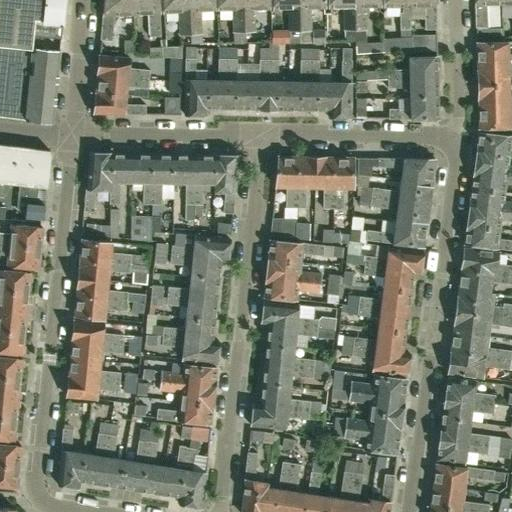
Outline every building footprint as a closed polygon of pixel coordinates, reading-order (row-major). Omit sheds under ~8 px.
[(0,0),(0,116),(25,119),(52,122),(59,50),(32,48),(35,26),(42,26),(41,35),(61,38),(64,9),(64,0),(0,0)] [(114,16),(133,14),(131,0),(104,0),(103,16),(102,16),(100,39),(112,41),(114,16)] [(160,36),(158,0),(131,0),(133,14),(148,13),(149,37),(160,36)] [(163,13),(178,12),(180,34),(190,33),(188,0),(162,0),(163,9),(163,13)] [(188,0),(190,33),(191,44),(201,44),(200,33),(199,16),(199,11),(214,10),(213,0),(188,0)] [(217,0),(218,10),(233,9),(233,16),(233,31),(233,43),(244,43),(244,31),(243,0),(217,0)] [(243,0),(244,31),(253,31),(253,15),(250,15),(250,9),(269,8),(269,0),(243,0)] [(288,30),(298,30),(298,0),(272,0),(273,9),(288,9),(288,30)] [(323,0),(298,0),(298,30),(309,30),(309,8),(324,7),(323,0)] [(344,29),(354,29),(353,0),(327,0),(328,8),(344,7),(344,13),(344,29)] [(353,0),(354,29),(356,43),(356,54),(383,52),(383,42),(366,43),(366,30),(364,29),(364,13),(362,13),(362,7),(379,7),(379,0),(353,0)] [(410,29),(410,6),(409,0),(383,0),(383,7),(401,6),(401,13),(399,13),(399,29),(410,29)] [(425,28),(436,28),(436,9),(435,6),(434,0),(409,0),(410,6),(425,6),(425,28)] [(500,5),(499,0),(474,0),(475,5),(475,27),(487,27),(486,5),(500,5)] [(475,27),(476,38),(500,37),(500,27),(487,27),(475,27)] [(411,35),(412,51),(436,51),(435,35),(411,35)] [(506,41),(476,42),(476,64),(511,62),(511,54),(506,55),(506,41)] [(164,57),(163,47),(148,47),(148,57),(164,57)] [(179,47),(163,47),(164,57),(179,57),(179,47)] [(351,48),(342,48),(342,82),(330,82),(329,117),(350,117),(351,62),(351,48)] [(226,108),(227,60),(227,49),(219,49),(219,60),(218,80),(206,80),(205,115),(206,115),(206,108),(226,108)] [(226,108),(247,109),(247,81),(235,81),(236,60),(235,49),(227,49),(227,60),(226,108)] [(259,60),(268,61),(268,49),(259,49),(259,60)] [(268,49),(268,61),(277,61),(277,49),(268,49)] [(310,49),(309,49),(301,49),(301,61),(300,82),(288,82),(288,109),(309,110),(310,49)] [(328,117),(329,117),(330,82),(317,82),(318,61),(318,49),(310,49),(309,110),(328,110),(328,117)] [(99,55),(97,74),(148,79),(149,70),(129,68),(129,58),(99,55)] [(388,78),(437,77),(437,56),(408,57),(409,69),(388,70),(388,78)] [(184,114),(205,115),(206,80),(194,80),(194,59),(185,59),(184,114)] [(259,81),(247,81),(247,109),(267,109),(268,61),(259,60),(259,81)] [(267,109),(288,109),(288,82),(277,81),(277,61),(268,61),(267,109)] [(511,62),(476,64),(477,85),(508,84),(508,72),(511,72),(511,62)] [(147,88),(148,79),(97,74),(95,93),(126,96),(127,86),(147,88)] [(410,98),(437,98),(437,77),(388,78),(388,87),(409,87),(410,98)] [(511,96),(508,96),(508,84),(477,85),(478,106),(511,105),(511,96)] [(94,105),(93,113),(107,113),(145,114),(145,106),(145,104),(125,104),(126,96),(95,93),(94,105)] [(164,98),(164,114),(178,115),(179,98),(164,98)] [(369,98),(355,98),(355,117),(368,117),(369,98)] [(389,109),(389,119),(437,118),(437,98),(410,98),(410,109),(389,109)] [(511,105),(478,106),(478,128),(510,127),(509,115),(511,114),(511,105)] [(511,136),(479,132),(476,151),(509,155),(510,146),(511,146),(511,136)] [(0,181),(12,183),(16,146),(0,144),(0,181)] [(16,209),(26,210),(27,200),(33,148),(16,146),(12,183),(19,184),(16,209)] [(50,150),(33,148),(27,200),(26,210),(25,218),(43,219),(44,206),(46,187),(50,150)] [(476,151),(474,169),(511,174),(511,164),(507,164),(509,155),(476,151)] [(95,190),(109,190),(110,153),(89,153),(84,211),(94,212),(95,190)] [(120,182),(131,182),(131,154),(111,154),(111,153),(110,153),(109,190),(111,190),(111,204),(120,204),(120,182)] [(151,204),(152,154),(131,154),(131,182),(143,182),(143,204),(151,204)] [(161,184),(173,184),(173,155),(152,154),(151,204),(160,203),(161,184)] [(194,215),(194,205),(194,184),(195,155),(173,155),(173,184),(185,184),(185,221),(193,221),(194,215)] [(213,192),(215,192),(216,155),(215,155),(195,155),(194,184),(194,205),(203,205),(203,184),(214,185),(213,192)] [(215,192),(224,192),(234,192),(238,156),(216,155),(215,192)] [(286,208),(296,208),(297,156),(278,156),(275,186),(286,186),(286,208)] [(306,208),(306,187),(314,187),(315,156),(297,156),(296,208),(306,208)] [(333,208),(334,157),(315,156),(314,187),(324,187),(323,208),(333,208)] [(353,187),(353,157),(334,157),(333,208),(343,208),(343,187),(353,187)] [(371,167),(377,167),(377,158),(357,157),(357,174),(370,175),(371,167)] [(435,159),(404,158),(377,158),(377,167),(402,167),(401,177),(432,182),(435,159)] [(471,188),(504,192),(505,183),(511,183),(511,174),(474,169),(471,188)] [(429,203),(432,182),(401,177),(399,191),(373,187),(372,196),(429,203)] [(511,203),(502,202),(504,192),(471,188),(469,206),(511,212),(511,203)] [(222,212),(233,214),(235,192),(234,192),(224,192),(222,212)] [(397,209),(395,221),(426,225),(429,203),(372,196),(371,205),(397,209)] [(151,204),(152,215),(160,215),(160,203),(151,204)] [(203,205),(194,205),(194,215),(202,215),(203,205)] [(511,212),(469,206),(466,225),(499,229),(500,220),(511,221),(511,212)] [(109,209),(109,225),(109,226),(109,237),(117,238),(118,209),(109,209)] [(131,216),(130,239),(150,241),(150,217),(131,216)] [(293,238),(293,223),(293,219),(271,219),(270,236),(293,238)] [(423,247),(426,225),(395,221),(393,233),(367,230),(366,239),(423,247)] [(310,223),(293,223),(293,238),(309,240),(310,223)] [(0,243),(40,248),(42,227),(11,224),(10,234),(0,232),(0,243)] [(86,224),(85,235),(94,236),(95,225),(86,224)] [(511,240),(497,238),(499,229),(466,225),(464,244),(511,249),(511,240)] [(360,230),(351,229),(349,241),(359,243),(360,230)] [(333,233),(332,241),(332,242),(347,243),(348,234),(333,233)] [(171,246),(170,253),(227,259),(230,238),(194,235),(192,248),(171,246)] [(111,254),(112,243),(112,242),(82,239),(80,258),(130,264),(131,255),(111,254)] [(324,245),(303,243),(270,240),(268,259),(302,262),(302,253),(323,255),(324,245)] [(38,268),(40,248),(0,243),(0,254),(8,255),(7,265),(38,268)] [(345,263),(364,265),(413,272),(420,272),(423,251),(387,246),(386,259),(346,254),(345,263)] [(464,248),(461,268),(511,275),(511,264),(497,263),(498,252),(464,248)] [(165,253),(153,252),(153,254),(154,254),(153,263),(165,263),(165,253)] [(227,259),(192,256),(170,253),(169,264),(191,266),(190,276),(219,279),(221,260),(227,261),(227,259)] [(109,271),(129,273),(130,264),(80,258),(78,278),(108,281),(109,271)] [(301,272),(302,262),(268,259),(266,278),(319,283),(320,274),(301,272)] [(148,265),(130,264),(129,273),(147,274),(148,265)] [(363,273),(383,276),(381,288),(410,292),(413,272),(364,265),(363,273)] [(511,275),(461,268),(458,289),(489,293),(491,281),(511,283),(511,275)] [(0,289),(27,293),(29,272),(0,269),(0,289)] [(343,283),(351,284),(352,272),(344,272),(343,283)] [(166,295),(216,300),(219,279),(190,276),(188,289),(167,287),(166,295)] [(107,291),(108,281),(78,278),(76,297),(126,302),(127,293),(107,291)] [(318,293),(319,283),(266,278),(264,297),(297,300),(298,291),(318,293)] [(151,284),(150,293),(162,295),(163,286),(151,284)] [(408,311),(410,292),(381,288),(380,299),(360,296),(358,305),(408,311)] [(0,310),(26,313),(27,293),(0,289),(0,310)] [(458,289),(456,310),(511,317),(511,304),(503,303),(503,307),(492,305),(494,294),(489,294),(489,293),(458,289)] [(145,295),(127,293),(126,302),(144,304),(145,295)] [(165,306),(166,304),(166,295),(162,295),(150,293),(149,304),(165,306)] [(216,300),(166,295),(166,304),(186,306),(185,318),(214,321),(216,300)] [(347,304),(358,305),(360,296),(348,295),(347,304)] [(76,297),(74,316),(104,319),(105,309),(126,310),(126,302),(76,297)] [(261,322),(268,323),(317,328),(318,320),(297,318),(298,304),(263,300),(261,322)] [(357,314),(358,305),(347,304),(346,313),(357,314)] [(378,317),(376,330),(405,334),(408,311),(358,305),(357,314),(378,317)] [(0,331),(24,333),(26,313),(0,310),(0,331)] [(511,317),(456,310),(453,331),(489,336),(490,323),(505,325),(510,326),(511,317)] [(321,317),(318,320),(317,328),(334,330),(335,318),(321,317)] [(153,326),(152,335),(163,337),(219,342),(212,341),(214,321),(185,318),(184,329),(164,328),(163,327),(153,326)] [(74,320),(72,339),(123,344),(124,335),(103,333),(104,323),(74,320)] [(317,328),(268,323),(266,341),(294,345),(295,335),(316,337),(317,328)] [(333,340),(334,330),(317,328),(316,337),(316,338),(333,340)] [(375,339),(355,337),(354,346),(402,352),(405,334),(376,330),(375,339)] [(0,351),(22,354),(24,333),(0,331),(0,351)] [(511,351),(482,347),(484,335),(489,336),(453,331),(450,352),(511,359),(511,351)] [(343,335),(342,344),(354,346),(355,337),(343,335)] [(162,345),(182,347),(181,360),(217,363),(219,342),(163,337),(162,345)] [(123,344),(72,339),(70,358),(100,361),(101,351),(122,353),(123,344)] [(293,357),(294,345),(266,341),(264,363),(313,368),(313,359),(293,357)] [(341,353),(352,354),(354,346),(342,344),(341,353)] [(409,353),(402,352),(354,346),(352,354),(373,357),(371,371),(407,375),(409,353)] [(511,368),(511,359),(450,352),(447,373),(482,377),(483,365),(511,368)] [(0,377),(19,379),(21,359),(0,356),(0,377)] [(99,371),(100,361),(70,358),(68,377),(119,382),(120,372),(99,371)] [(313,359),(313,368),(324,370),(325,360),(313,359)] [(264,363),(262,382),(290,385),(291,376),(312,378),(313,368),(264,363)] [(162,371),(160,381),(214,386),(216,367),(182,364),(181,373),(162,371)] [(324,370),(313,368),(312,378),(323,379),(324,370)] [(143,369),(142,379),(154,380),(155,371),(143,369)] [(331,388),(339,389),(341,389),(343,371),(334,370),(331,388)] [(350,390),(404,397),(406,379),(373,375),(372,384),(351,381),(350,390)] [(0,397),(17,400),(19,379),(0,377),(0,397)] [(119,382),(68,377),(66,396),(97,399),(98,389),(118,392),(119,382)] [(474,380),(447,377),(444,397),(494,404),(495,394),(472,391),(474,380)] [(212,405),(214,386),(160,381),(159,390),(180,392),(179,402),(212,405)] [(290,385),(262,382),(260,404),(309,409),(309,401),(288,399),(290,385)] [(137,384),(136,394),(145,395),(146,385),(137,384)] [(350,390),(341,389),(339,389),(338,398),(348,400),(350,390)] [(401,416),(404,397),(350,390),(348,400),(369,403),(368,412),(401,416)] [(0,418),(15,420),(17,400),(0,397),(0,418)] [(492,413),(494,404),(444,397),(441,418),(469,422),(470,410),(492,413)] [(320,402),(309,401),(309,409),(319,410),(320,402)] [(210,424),(212,405),(179,402),(178,411),(158,409),(157,418),(210,424)] [(309,409),(260,404),(253,403),(251,425),(285,429),(287,416),(308,418),(309,409)] [(143,417),(144,405),(133,404),(132,416),(143,417)] [(309,409),(308,418),(318,419),(319,410),(309,409)] [(399,435),(401,416),(368,412),(367,422),(346,419),(345,428),(399,435)] [(0,418),(0,439),(13,440),(15,420),(0,418)] [(346,419),(334,418),(333,426),(345,428),(346,419)] [(488,436),(468,434),(467,434),(469,422),(441,418),(439,439),(487,445),(488,436)] [(120,487),(140,491),(148,442),(147,442),(149,431),(150,423),(142,421),(139,441),(135,462),(124,460),(120,487)] [(80,481),(99,484),(104,456),(109,424),(101,423),(95,455),(83,453),(77,487),(79,488),(80,481)] [(109,424),(104,456),(99,484),(120,487),(124,460),(112,458),(116,437),(118,425),(109,424)] [(344,436),(345,428),(333,426),(332,434),(344,436)] [(192,427),(191,438),(207,440),(208,429),(192,427)] [(399,435),(345,428),(344,436),(364,438),(363,449),(396,453),(399,435)] [(63,429),(58,484),(77,487),(83,453),(71,451),(72,430),(63,429)] [(145,463),(140,491),(142,491),(161,494),(165,466),(153,464),(156,444),(158,432),(150,431),(148,442),(145,463)] [(499,446),(510,448),(511,438),(500,436),(499,446)] [(487,445),(439,439),(436,460),(463,463),(465,451),(486,454),(487,445)] [(0,464),(19,467),(21,446),(0,443),(0,464)] [(161,494),(180,497),(188,447),(179,446),(175,468),(165,466),(161,494)] [(499,446),(498,455),(497,456),(509,458),(510,448),(499,446)] [(202,508),(205,473),(194,471),(198,448),(188,447),(180,497),(179,504),(202,508)] [(241,511),(264,511),(268,482),(254,480),(257,454),(248,453),(241,511)] [(375,466),(395,469),(396,459),(377,457),(375,466)] [(343,472),(352,473),(354,461),(345,459),(343,472)] [(312,460),(311,472),(320,473),(322,462),(312,460)] [(363,462),(354,461),(352,473),(361,474),(363,462)] [(268,486),(268,482),(264,511),(285,511),(291,463),(282,462),(278,488),(268,486)] [(305,511),(308,492),(296,490),(300,465),(291,463),(285,511),(305,511)] [(492,480),(493,470),(436,463),(433,484),(464,488),(466,477),(492,480)] [(19,467),(0,464),(0,485),(17,487),(19,467)] [(504,472),(493,470),(492,480),(503,481),(504,472)] [(305,511),(325,511),(328,495),(317,494),(320,473),(311,472),(308,492),(305,511)] [(325,511),(345,511),(352,473),(343,472),(339,497),(328,495),(325,511)] [(352,473),(345,511),(367,511),(369,502),(357,500),(361,474),(352,473)] [(389,511),(391,501),(394,476),(385,475),(381,500),(369,498),(369,502),(367,511),(389,511)] [(462,501),(464,488),(433,484),(430,506),(478,511),(487,511),(488,504),(462,501)] [(483,500),(496,502),(497,494),(484,492),(483,500)] [(506,511),(508,498),(501,498),(497,511),(506,511)]
